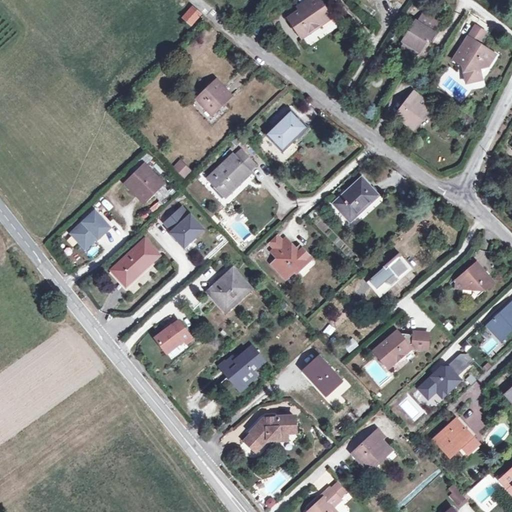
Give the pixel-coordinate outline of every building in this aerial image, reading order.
[(319,0),(308,0),(303,4),(304,8),(300,11),(288,19),(302,38),(331,17),(319,0)] [(192,25),(201,15),(192,7),(183,17),(192,25)] [(430,40),(434,33),(432,32),(438,22),(424,13),(418,23),(416,21),(403,41),(405,43),(414,49),(419,52),(428,38),(430,40)] [(475,26),(468,36),(480,43),(486,33),(475,26)] [(471,75),(473,82),(482,80),(480,68),(488,67),(495,55),(482,47),(479,45),(480,43),(468,36),(453,60),(462,66),(463,72),(464,77),(471,75)] [(411,53),(414,49),(405,43),(402,47),(411,53)] [(466,84),(473,82),(471,75),(464,77),(466,84)] [(216,81),(197,99),(212,115),(231,96),(216,81)] [(414,92),(395,116),(414,131),(432,107),(414,92)] [(291,111),(266,134),(283,152),(308,127),(291,111)] [(217,184),(228,195),(251,173),(249,171),(256,165),(242,150),(235,156),(233,155),(208,179),(215,186),(217,184)] [(180,162),(175,168),(184,177),(190,171),(180,162)] [(144,167),(127,183),(145,201),(162,185),(144,167)] [(362,178),(334,204),(350,222),(378,196),(362,178)] [(217,184),(215,186),(225,197),(228,195),(217,184)] [(105,197),(100,201),(107,210),(112,206),(105,197)] [(154,213),(163,205),(159,200),(150,208),(154,213)] [(168,222),(173,228),(178,224),(180,226),(175,231),(173,232),(180,240),(181,241),(191,239),(203,229),(183,208),(168,222)] [(95,212),(71,233),(85,249),(109,227),(95,212)] [(173,232),(171,234),(177,241),(180,240),(173,232)] [(274,249),(281,242),(277,237),(269,244),(274,249)] [(296,275),(304,266),(301,263),(308,256),(302,250),(298,253),(296,250),(285,239),(281,242),(274,249),(270,252),(276,259),(271,265),(285,280),(294,272),(296,275)] [(145,240),(112,271),(126,286),(159,256),(145,240)] [(95,245),(85,251),(91,259),(100,252),(95,245)] [(398,278),(399,280),(410,271),(413,269),(399,253),(397,255),(386,265),(387,266),(398,257),(409,269),(398,278)] [(301,263),(304,266),(312,260),(308,256),(301,263)] [(387,266),(386,265),(369,280),(377,289),(374,291),(379,297),(399,280),(398,278),(409,269),(398,257),(387,266)] [(460,270),(465,275),(475,264),(471,259),(460,270)] [(457,289),(474,290),(486,291),(494,283),(476,264),(475,264),(465,275),(457,281),(457,289)] [(233,271),(210,292),(226,310),(249,289),(233,271)] [(511,328),(511,302),(487,325),(500,340),(511,328)] [(171,325),(155,338),(166,353),(189,336),(178,321),(171,326),(171,325)] [(330,337),(336,328),(328,323),(322,332),(330,337)] [(413,334),(411,334),(404,340),(398,333),(397,332),(374,352),(386,365),(393,358),(397,362),(413,348),(428,348),(429,333),(414,331),(413,334)] [(482,347),(489,353),(499,340),(493,335),(482,347)] [(241,379),(244,383),(255,374),(253,371),(265,362),(252,347),(239,359),(239,360),(236,363),(236,361),(233,358),(227,363),(229,366),(223,371),(234,384),(241,379)] [(325,395),(341,380),(319,357),(303,371),(325,395)] [(446,363),(419,388),(428,398),(436,390),(442,397),(461,379),(457,375),(468,365),(461,357),(450,367),(446,363)] [(389,369),(397,362),(393,358),(386,365),(389,369)] [(229,366),(227,363),(225,360),(219,366),(223,371),(229,366)] [(241,379),(234,384),(241,392),(247,387),(244,383),(241,379)] [(491,395),(495,391),(490,385),(486,389),(491,395)] [(279,433),(288,433),(296,433),(295,417),(277,417),(277,418),(263,419),(251,432),(251,433),(244,441),(256,451),(265,441),(267,439),(279,439),(279,433)] [(478,442),(456,419),(434,439),(448,455),(458,447),(465,454),(469,450),(478,442)] [(379,462),(385,456),(382,453),(389,448),(381,439),(384,436),(377,430),(352,453),(366,468),(373,462),(379,462)] [(267,439),(265,441),(279,441),(288,440),(288,433),(279,433),(279,439),(267,439)] [(434,457),(438,452),(433,447),(429,451),(434,457)] [(391,450),(389,448),(382,453),(385,456),(391,450)] [(511,494),(511,468),(499,480),(511,494)] [(337,483),(330,489),(339,498),(345,493),(337,483)] [(313,507),(309,510),(307,511),(336,511),(332,507),(340,500),(339,498),(330,489),(329,488),(311,505),(313,507)] [(456,490),(453,493),(450,496),(458,505),(465,499),(456,490)]
